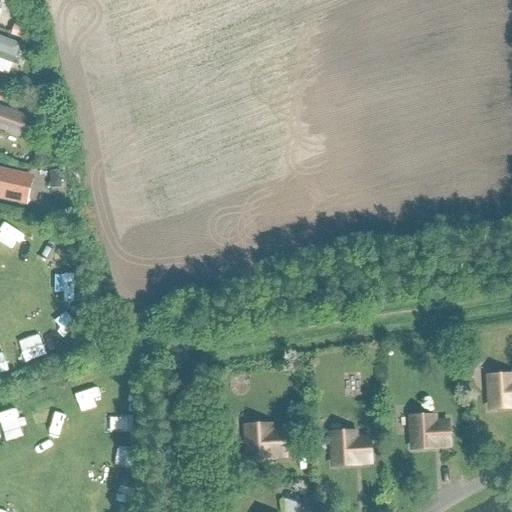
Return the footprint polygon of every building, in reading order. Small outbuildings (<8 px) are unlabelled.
[(37,119),(0,107),(0,130),(31,140),(37,119)] [(0,171),(0,200),(25,205),(31,178),(0,171)] [(511,377),(489,378),(491,410),(511,408),(511,384),(511,385),(511,377)] [(25,404),(31,417),(47,410),(42,397),(25,404)] [(104,432),(124,431),(122,409),(102,410),(104,432)] [(15,416),(0,418),(0,423),(2,433),(17,430),(15,416)] [(433,417),(411,418),(413,450),(434,449),(434,447),(449,446),(448,424),(433,425),(433,417)] [(269,427),(247,428),(249,460),(270,459),(270,456),(285,455),(284,434),(269,435),(269,427)] [(354,434),(332,435),(334,467),(355,466),(355,463),(370,462),(369,441),(354,442),(354,434)] [(109,471),(122,471),(123,449),(110,449),(109,471)]
